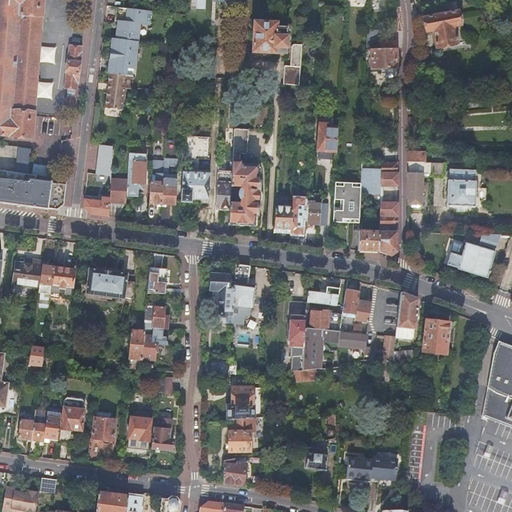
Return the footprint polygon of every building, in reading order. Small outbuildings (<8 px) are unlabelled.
[(42,16),(43,0),(0,0),(0,134),(0,135),(32,138),(34,113),(33,112),(41,17),(42,16)] [(235,12),(235,0),(216,0),(216,11),(235,12)] [(456,2),(442,5),(444,14),(424,19),(427,33),(433,32),(437,49),(458,44),(454,27),(462,25),(456,2)] [(115,31),(114,36),(129,38),(128,41),(133,41),(133,39),(138,39),(139,34),(134,33),(135,23),(136,16),(120,14),(119,21),(118,31),(115,31)] [(143,24),(135,23),(134,33),(139,34),(141,34),(143,24)] [(254,23),(252,52),(285,54),(287,27),(276,27),(273,24),(254,23)] [(110,66),(109,74),(124,75),(132,76),(133,68),(130,68),(130,60),(134,60),(136,41),(133,41),(128,41),(116,39),(115,50),(112,50),(111,60),(116,61),(115,67),(110,66)] [(299,86),(302,42),(298,42),(297,45),(294,45),(292,46),(290,66),(285,66),(283,85),(299,86)] [(77,84),(81,54),(80,54),(81,48),(68,47),(64,88),(68,89),(76,90),(77,84)] [(396,49),(380,49),(370,50),(371,70),(396,69),(396,49)] [(109,74),(105,107),(116,108),(116,109),(122,110),(124,89),(123,89),(124,75),(109,74)] [(134,84),(134,90),(143,91),(144,77),(137,76),(136,84),(134,84)] [(67,98),(76,99),(77,90),(76,90),(68,89),(67,98)] [(511,93),(443,99),(444,110),(511,104),(511,93)] [(63,114),(74,116),(76,99),(67,98),(65,97),(63,114)] [(427,100),(407,102),(407,141),(414,141),(413,112),(423,112),(423,106),(427,106),(427,100)] [(324,152),(325,125),(318,124),(317,151),(324,152)] [(327,125),(325,125),(324,152),(337,153),(338,128),(335,128),(326,128),(327,125)] [(229,207),(229,224),(256,225),(259,172),(255,168),(242,167),(240,164),(240,154),(247,154),(249,130),(234,129),(231,177),(231,187),(241,187),(240,205),(230,205),(229,207)] [(182,172),(181,202),(209,204),(211,174),(198,173),(199,160),(209,160),(210,138),(186,137),(184,172),(182,172)] [(98,145),(95,182),(111,183),(112,179),(114,147),(98,145)] [(128,181),(127,196),(139,197),(139,190),(145,190),(147,154),(137,154),(130,153),(129,168),(128,181)] [(407,163),(424,163),(424,153),(407,153),(407,163)] [(165,161),(152,160),(150,204),(162,205),(164,179),(165,161)] [(380,163),(361,163),(360,190),(360,194),(379,195),(379,186),(380,163)] [(397,163),(380,163),(379,186),(397,186),(397,163)] [(448,181),(447,206),(475,208),(476,182),(474,182),(474,171),(450,170),(449,181),(448,181)] [(0,202),(55,210),(63,203),(66,185),(36,181),(36,176),(30,176),(0,172),(0,202)] [(424,173),(407,173),(407,205),(424,205),(424,173)] [(217,176),(216,207),(229,207),(230,205),(231,187),(231,177),(217,176)] [(112,179),(111,183),(110,199),(110,203),(127,204),(127,196),(128,181),(112,179)] [(164,179),(162,205),(176,205),(176,202),(177,180),(164,179)] [(335,189),(333,222),(343,222),(343,218),(351,219),(359,219),(359,211),(360,194),(360,190),(357,190),(354,190),(351,190),(351,185),(343,185),(343,189),(341,189),(337,189),(335,189)] [(110,203),(110,199),(101,198),(101,202),(85,200),(84,206),(90,215),(109,217),(110,203)] [(290,231),(290,233),(301,234),(302,219),(305,220),(305,212),(308,212),(308,201),(292,201),(292,204),(292,208),(290,231)] [(308,212),(307,225),(319,225),(320,205),(311,204),(311,202),(308,201),(308,212)] [(379,204),(379,212),(379,232),(378,251),(391,256),(397,252),(397,231),(392,232),(392,227),(397,227),(397,204),(379,204)] [(170,208),(162,207),(161,224),(169,225),(170,208)] [(274,230),(290,231),(292,208),(275,207),(274,230)] [(379,232),(359,231),(358,251),(378,251),(379,232)] [(499,235),(481,235),(478,243),(495,249),(499,235)] [(450,253),(447,263),(457,267),(457,268),(486,277),(494,251),(464,241),(460,256),(450,253)] [(12,283),(38,287),(41,266),(42,261),(31,260),(30,264),(15,262),(12,283)] [(149,284),(148,284),(147,292),(165,293),(166,289),(159,288),(161,262),(151,261),(149,284)] [(236,262),(234,262),(233,279),(233,287),(232,311),(232,316),(231,319),(231,333),(235,333),(236,324),(243,324),(243,317),(251,317),(252,308),(254,308),(256,287),(246,286),(247,280),(249,280),(250,266),(237,265),(236,262)] [(41,266),(38,287),(44,288),(45,283),(51,284),(53,267),(41,266)] [(53,267),(51,284),(60,285),(59,294),(70,296),(74,270),(53,267)] [(98,294),(133,298),(134,278),(126,277),(126,275),(125,274),(124,273),(118,272),(116,274),(113,273),(113,272),(101,270),(100,272),(88,270),(87,280),(88,281),(87,294),(98,295),(98,294)] [(220,319),(231,319),(232,316),(232,311),(233,287),(233,279),(230,279),(228,277),(215,276),(213,277),(212,287),(214,289),(219,289),(218,315),(220,315),(220,319)] [(166,289),(165,293),(165,297),(180,297),(180,289),(166,289)] [(343,314),(342,316),(356,317),(359,300),(360,291),(346,290),(343,314)] [(339,295),(308,292),(307,302),(307,303),(337,305),(339,295)] [(400,292),(395,337),(410,338),(413,337),(418,298),(400,292)] [(34,334),(44,336),(50,294),(40,293),(34,334)] [(356,317),(356,320),(370,322),(372,302),(359,300),(356,317)] [(289,301),(288,315),(291,315),(306,317),(306,310),(307,303),(307,302),(289,301)] [(166,307),(146,306),(145,322),(152,323),(152,328),(167,329),(168,319),(165,319),(166,307)] [(306,317),(305,329),(340,332),(342,316),(343,314),(329,313),(329,311),(322,310),(322,312),(306,310),(306,317)] [(306,317),(291,315),(291,321),(290,332),(289,337),(289,345),(291,345),(290,355),(291,355),(290,370),(302,369),(303,346),(305,329),(306,317)] [(426,319),(422,351),(446,353),(449,322),(426,319)] [(356,325),(355,333),(362,334),(363,326),(356,325)] [(151,333),(152,328),(144,327),(144,332),(142,358),(154,359),(156,336),(146,336),(147,333),(151,333)] [(303,346),(302,369),(316,368),(320,367),(323,342),(339,344),(339,347),(366,350),(368,334),(362,334),(355,333),(340,332),(305,329),(303,346)] [(130,330),(128,358),(142,359),(142,358),(144,332),(130,330)] [(385,336),(382,362),(391,361),(392,354),(395,337),(385,336)] [(511,346),(494,340),(479,414),(511,426),(511,346)] [(4,411),(18,413),(22,384),(1,381),(5,353),(0,352),(0,405),(5,406),(4,411)] [(392,354),(391,361),(415,359),(415,352),(392,354)] [(66,358),(60,357),(57,374),(64,375),(65,373),(66,358)] [(290,370),(288,370),(288,377),(296,376),(296,380),(314,379),(316,376),(316,368),(302,369),(290,370)] [(229,372),(201,369),(201,377),(228,379),(228,376),(229,372)] [(171,377),(158,376),(157,386),(157,390),(163,391),(163,392),(170,393),(171,377)] [(227,408),(227,421),(230,421),(249,420),(253,419),(253,389),(231,389),(231,407),(227,408)] [(56,440),(56,444),(69,446),(72,428),(81,429),(83,410),(63,407),(60,428),(58,428),(56,440)] [(34,420),(31,440),(29,455),(36,456),(38,441),(43,441),(44,439),(46,415),(47,410),(35,408),(34,420)] [(126,456),(150,459),(151,448),(151,447),(148,447),(148,442),(147,442),(147,441),(149,441),(151,420),(148,420),(148,418),(149,418),(148,415),(147,414),(145,412),(143,411),(141,411),(139,411),(136,412),(135,413),(133,414),(132,416),(133,416),(133,418),(130,418),(128,438),(130,438),(130,440),(128,440),(126,456)] [(46,415),(44,439),(56,440),(58,428),(59,417),(46,415)] [(327,441),(335,439),(335,415),(321,416),(320,432),(327,432),(327,441)] [(17,438),(31,440),(34,420),(20,418),(17,438)] [(101,466),(102,455),(111,456),(112,444),(115,420),(94,418),(91,441),(90,451),(89,464),(95,465),(101,466)] [(151,447),(151,448),(172,450),(174,440),(171,439),(172,430),(171,430),(172,420),(162,419),(162,420),(154,420),(151,447)] [(249,420),(230,421),(231,432),(228,432),(229,450),(251,450),(251,431),(249,431),(249,420)] [(305,456),(304,468),(314,469),(314,470),(325,471),(327,450),(307,448),(307,456),(305,456)] [(374,455),(372,478),(396,481),(398,458),(374,455)] [(349,457),(346,479),(369,482),(372,459),(349,457)] [(234,466),(234,459),(224,461),(224,483),(243,486),(246,465),(238,464),(237,466),(234,466)] [(57,480),(42,478),(39,491),(55,493),(57,480)] [(7,485),(2,511),(5,511),(12,511),(13,509),(25,511),(32,511),(35,511),(39,491),(27,489),(26,492),(18,491),(19,488),(7,485)] [(109,487),(99,486),(94,511),(125,511),(128,496),(108,493),(109,487)] [(129,490),(109,487),(108,493),(128,496),(129,490)] [(130,496),(128,511),(140,511),(143,498),(130,496)] [(161,498),(159,511),(178,511),(179,511),(180,504),(174,496),(171,496),(170,499),(161,498)] [(200,506),(199,511),(222,511),(224,503),(208,501),(200,506)] [(241,511),(243,506),(224,503),(222,511),(241,511)]
